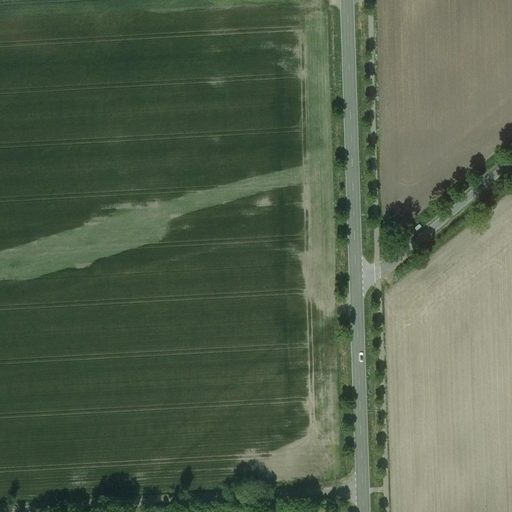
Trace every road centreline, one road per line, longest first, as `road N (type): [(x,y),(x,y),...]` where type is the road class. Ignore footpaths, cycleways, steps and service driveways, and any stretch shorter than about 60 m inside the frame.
road 1 (unclassified): [(0,510),(363,491)]
road 2 (secondary): [(356,283),(346,0)]
road 3 (secondary): [(363,491),(356,283)]
road 4 (unclassified): [(356,283),(393,262),(511,161)]
